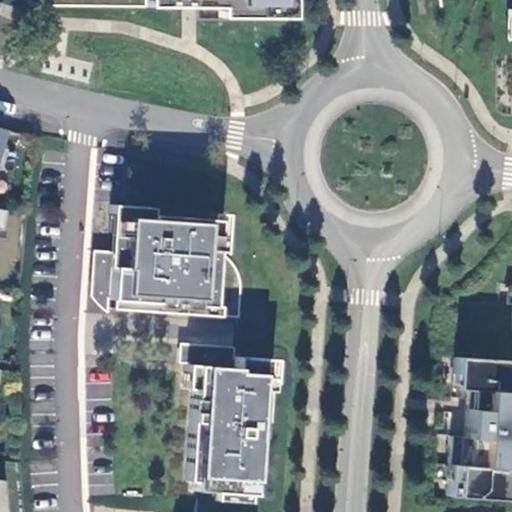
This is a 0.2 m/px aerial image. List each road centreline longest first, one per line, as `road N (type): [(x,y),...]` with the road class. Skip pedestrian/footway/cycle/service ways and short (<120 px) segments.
road 1 (residential): [(0,86),(233,139),(294,145)]
road 2 (primary): [(352,511),(370,244)]
road 3 (primary): [(460,168),(459,143),(435,100),(415,86),(367,77)]
road 4 (primary): [(294,145),(298,191),(310,211),(347,239),(370,244)]
road 5 (primary): [(370,244),(420,232),(454,193),(460,168)]
